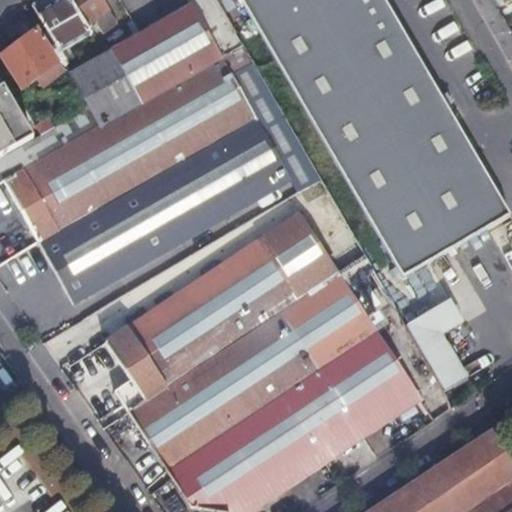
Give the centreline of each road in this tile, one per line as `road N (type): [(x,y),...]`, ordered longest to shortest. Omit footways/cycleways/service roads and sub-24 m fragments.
road 1 (residential): [(330,511),(511,394),(511,79),(465,0)]
road 2 (residential): [(0,332),(129,511)]
